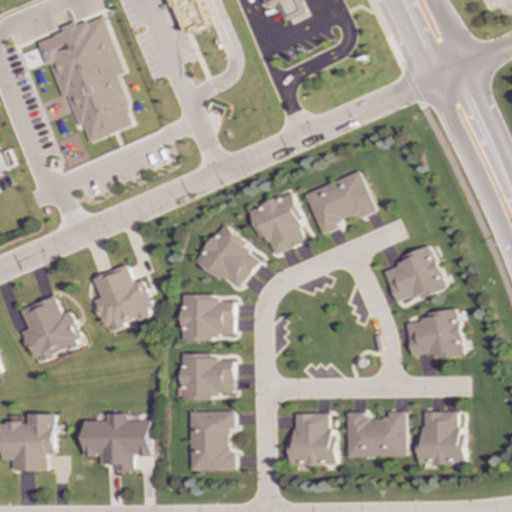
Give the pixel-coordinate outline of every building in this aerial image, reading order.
[(199,0),(210,24),(187,34),(176,7),(175,8),(171,0),(199,0)] [(268,0),(273,9),(278,6),(287,23),(308,13),(301,0),(268,0)] [(38,43),(47,65),(49,65),(62,98),(67,96),(79,127),(83,125),(90,143),(133,125),(125,107),(129,106),(116,75),(123,72),(100,18),(87,23),(86,22),(76,26),(75,22),(61,28),(62,31),(53,36),(53,37),(38,43)] [(379,213),(363,172),(309,194),(325,235),(344,228),(342,222),(362,214),(363,219),(379,213)] [(277,256),(309,243),(301,221),(305,219),(295,193),(252,210),(263,238),(269,236),(277,256)] [(199,259),(241,291),(265,258),(223,227),(199,259)] [(387,272),(399,303),(420,295),(422,300),(449,289),(432,246),(398,260),(401,267),(387,272)] [(97,279),(105,299),(98,301),(108,328),(115,326),(118,332),(129,328),(128,325),(153,315),(151,309),(157,307),(146,280),(137,284),(130,266),(97,279)] [(237,302),(215,302),(215,295),(186,295),(186,342),(214,342),(214,336),(237,336),(237,302)] [(26,311),(34,330),(28,332),(41,364),(82,347),(80,341),(86,338),(75,312),(67,315),(60,297),(26,311)] [(413,357),(435,354),(436,359),(465,355),(459,309),(428,314),(429,320),(408,323),(413,357)] [(237,395),(237,361),(214,360),(215,355),(184,354),(184,400),(215,401),(215,395),(237,395)] [(193,413),(194,471),(238,471),(238,454),(232,454),(232,429),(237,429),(237,412),(193,413)] [(419,434),(420,465),(466,465),(466,434),(459,434),(459,413),(425,413),(425,434),(419,434)] [(59,414),(32,414),(32,424),(25,424),(25,419),(12,419),(12,424),(2,424),(2,450),(6,450),(6,460),(17,460),(17,472),(51,472),(51,455),(59,455),(59,414)] [(292,467),(338,466),(338,437),(331,437),(331,414),(297,415),(298,430),(291,430),(292,467)] [(88,422),(88,457),(106,457),(106,465),(120,465),(120,472),(137,472),(137,457),(154,457),(154,421),(131,421),(131,415),(113,415),(113,422),(88,422)] [(349,458),(408,457),(407,415),(349,416),(349,458)]
